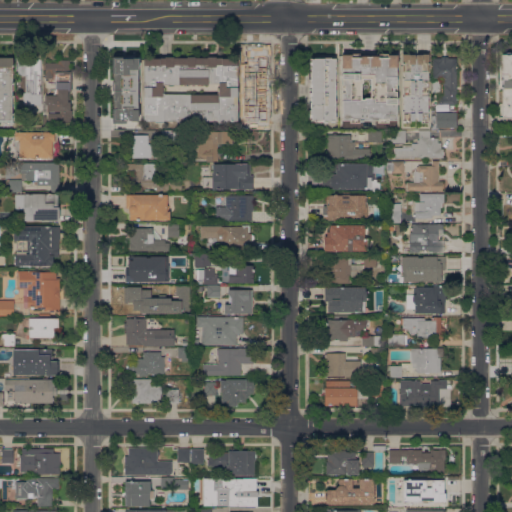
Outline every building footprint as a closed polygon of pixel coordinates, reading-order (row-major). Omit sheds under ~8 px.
[(402,52),(414,52),(414,56),(418,56),(418,52),(428,52),(429,123),(421,123),(421,120),(418,120),(417,117),(414,117),(415,120),(411,120),(411,123),(403,123),(402,52)] [(503,54),(506,54),(506,52),(511,52),(511,54),(511,117),(503,117),(503,54)] [(389,54),(389,55),(397,55),(396,120),(388,120),(388,123),(377,123),(377,120),(362,120),(362,122),(359,122),(359,123),(349,123),(349,120),(341,120),(342,67),(340,67),(341,54),(351,54),(351,53),(360,53),(360,56),(368,56),(368,53),(389,54)] [(218,122),(218,121),(164,121),(164,122),(155,122),(155,121),(144,121),(144,58),(153,59),(153,56),(160,57),(160,58),(165,58),(165,56),(174,56),(174,58),(188,58),(188,57),(196,57),(196,58),(208,58),(208,57),(217,57),(217,58),(222,58),(222,57),(230,57),(230,58),(238,58),(238,121),(227,121),(227,122),(218,122)] [(438,92),(431,92),(431,80),(441,80),(441,95),(444,95),(444,77),(433,77),(433,58),(442,58),(442,57),(448,56),(448,58),(459,58),(459,66),(455,66),(456,104),(439,104),(439,101),(438,101),(438,92)] [(0,57),(13,57),(13,120),(12,120),(12,122),(7,122),(7,120),(2,120),(2,122),(0,122),(0,57)] [(243,57),(253,57),(253,63),(261,63),(261,67),(266,67),(266,79),(261,79),(261,89),(251,89),(251,95),(252,97),(252,99),(251,101),(251,102),(246,102),(246,103),(243,103),(243,57)] [(309,59),(312,57),(323,57),(325,58),(330,58),(336,58),(335,121),(324,121),(322,122),(312,122),(310,121),(309,59)] [(24,93),(26,93),(26,75),(19,75),(19,59),(42,59),(42,105),(24,105),(24,93)] [(48,112),(44,112),(44,95),(58,94),(58,89),(56,89),(56,81),(45,81),(45,62),(58,62),(58,59),(71,59),(71,71),(72,71),(72,91),(70,91),(70,111),(72,111),(73,121),(48,121),(48,112)] [(116,67),(135,67),(135,75),(139,75),(139,110),(135,110),(135,111),(131,111),(131,110),(125,110),(125,108),(124,108),(124,103),(125,103),(125,100),(130,100),(130,93),(133,93),(133,91),(125,91),(125,85),(122,85),(122,83),(117,83),(116,67)] [(243,109),(254,109),(254,107),(262,107),(262,127),(243,128),(243,109)] [(457,110),(458,112),(456,113),(456,117),(457,117),(457,124),(456,124),(456,127),(439,127),(439,129),(431,129),(431,115),(436,115),(436,110),(457,110)] [(123,115),(136,115),(136,127),(123,126),(123,115)] [(47,116),(47,122),(57,122),(57,128),(44,128),(44,116),(47,116)] [(176,130),(176,141),(162,141),(162,130),(176,130)] [(404,130),(404,132),(405,132),(405,141),(405,142),(410,142),(410,143),(416,143),(416,139),(418,139),(417,130),(429,130),(429,137),(430,137),(430,138),(437,138),(437,142),(440,142),(440,148),(442,148),(442,157),(418,157),(411,157),(411,158),(393,158),(393,147),(401,147),(401,145),(404,145),(404,143),(391,143),(391,139),(386,139),(386,132),(390,132),(390,130),(404,130)] [(207,161),(207,160),(193,160),(192,131),(203,131),(203,134),(205,134),(205,132),(209,132),(209,134),(211,134),(211,131),(232,131),(233,143),(218,144),(218,161),(207,161)] [(382,142),(368,142),(368,131),(382,131),(382,142)] [(19,157),(19,140),(14,140),(14,132),(54,132),(54,142),(52,142),(52,158),(19,157)] [(152,157),(133,158),(133,149),(129,149),(129,143),(130,143),(130,137),(131,137),(131,135),(148,134),(148,136),(149,136),(150,144),(151,144),(152,157)] [(350,135),(350,141),(355,141),(355,148),(370,148),(370,159),(333,159),(327,159),(327,151),(328,151),(328,141),(327,141),(327,134),(350,135)] [(404,161),(404,173),(392,173),(392,167),(387,167),(387,162),(392,162),(392,161),(404,161)] [(407,190),(407,177),(414,177),(414,171),(418,171),(418,165),(427,165),(427,166),(433,166),(432,161),(439,161),(439,181),(443,181),(443,190),(407,190)] [(22,163),(59,162),(59,184),(58,184),(58,191),(51,191),(51,184),(36,185),(36,180),(26,180),(26,179),(23,179),(23,172),(22,172),(22,163)] [(169,191),(157,191),(156,186),(143,186),(143,191),(131,191),(131,174),(127,174),(127,164),(156,163),(157,180),(181,180),(181,191),(169,191)] [(251,163),(251,175),(253,175),(254,189),(212,189),(212,187),(203,187),(203,177),(212,177),(212,172),(213,172),(213,164),(251,163)] [(379,192),(370,192),(370,191),(370,187),(331,187),(331,185),(322,185),(322,173),(334,173),(334,163),(372,163),(372,172),(373,172),(373,179),(380,179),(379,191),(379,192)] [(22,192),(9,192),(9,180),(22,179),(22,192)] [(23,220),(23,208),(15,209),(15,194),(57,193),(57,207),(58,207),(58,209),(60,209),(60,216),(59,216),(59,220),(23,220)] [(420,193),(444,193),(444,203),(443,203),(443,207),(441,207),(441,215),(432,215),(432,218),(415,218),(415,216),(414,216),(414,214),(415,214),(415,202),(420,202),(420,193)] [(167,194),(167,204),(169,205),(169,207),(169,209),(168,210),(168,211),(170,211),(170,220),(130,220),(130,213),(129,212),(129,211),(129,207),(126,207),(127,194),(167,194)] [(354,194),(354,202),(356,202),(356,201),(368,201),(368,211),(357,211),(357,213),(349,213),(349,216),(331,216),(331,215),(326,215),(326,206),(330,206),(330,201),(331,201),(331,194),(354,194)] [(253,195),(253,211),(252,211),(252,221),(216,221),(216,207),(226,207),(226,195),(253,195)] [(403,216),(403,220),(401,220),(401,222),(389,222),(385,222),(385,212),(389,212),(389,210),(386,210),(386,204),(389,204),(389,203),(401,203),(401,216),(403,216)] [(368,222),(368,210),(380,210),(380,214),(384,214),(384,221),(381,221),(381,222),(368,222)] [(168,224),(179,223),(179,237),(168,237),(168,224)] [(443,224),(443,233),(438,233),(438,240),(444,240),(444,252),(428,252),(428,250),(419,250),(419,252),(410,252),(410,232),(412,232),(412,224),(443,224)] [(53,263),(52,263),(52,266),(26,266),(14,265),(15,253),(26,253),(27,241),(12,240),(13,226),(27,225),(59,225),(59,254),(53,254),(53,263)] [(201,226),(222,226),(222,227),(243,226),(243,225),(250,225),(250,232),(248,232),(248,233),(252,233),(252,234),(253,234),(254,235),(254,237),(254,238),(253,239),(252,240),(252,251),(239,252),(239,249),(224,249),(224,241),(217,241),(217,237),(201,238),(201,226)] [(363,225),(363,237),(366,237),(366,251),(323,251),(323,236),(326,236),(326,231),(329,231),(330,225),(363,225)] [(153,228),(153,233),(154,233),(154,240),(165,240),(165,242),(169,242),(169,251),(145,250),(145,251),(135,251),(135,250),(129,250),(129,246),(129,237),(133,237),(133,228),(153,228)] [(211,254),(211,265),(205,265),(205,268),(215,268),(215,273),(219,273),(219,283),(204,283),(204,281),(202,281),(202,283),(197,283),(197,266),(195,266),(195,254),(211,254)] [(377,254),(377,267),(365,267),(365,276),(351,276),(351,275),(349,275),(349,283),(330,283),(330,258),(352,258),(352,264),(365,264),(365,254),(377,254)] [(125,271),(134,271),(134,256),(155,256),(155,265),(154,265),(154,269),(160,269),(160,280),(139,280),(139,283),(126,283),(126,281),(125,281),(125,271)] [(423,278),(423,279),(410,280),(410,277),(405,277),(405,271),(414,271),(414,262),(421,262),(421,256),(443,256),(443,266),(434,266),(434,272),(431,272),(431,278),(423,278)] [(253,265),(253,282),(229,282),(229,270),(234,270),(234,265),(253,265)] [(18,289),(18,270),(57,271),(57,278),(60,278),(60,311),(44,311),(44,308),(23,308),(23,289),(18,289)] [(397,284),(386,284),(386,272),(397,272),(397,284)] [(139,310),(133,310),(133,303),(132,303),(132,300),(126,301),(124,302),(123,287),(140,287),(140,290),(150,289),(150,298),(170,298),(170,301),(176,301),(175,285),(189,285),(190,314),(181,313),(139,313),(139,310)] [(197,290),(197,285),(220,285),(220,296),(207,296),(207,288),(204,288),(204,291),(197,290)] [(445,285),(446,301),(445,301),(446,311),(415,313),(415,303),(413,301),(413,297),(414,295),(414,289),(416,287),(416,286),(445,285)] [(365,291),(366,292),(366,296),(365,297),(365,312),(361,312),(331,312),(328,311),(327,301),(324,301),(324,287),(338,287),(365,287),(365,291)] [(252,313),(224,313),(224,304),(230,304),(230,297),(228,295),(227,289),(251,289),(252,313)] [(13,315),(0,315),(0,299),(13,300),(13,315)] [(243,316),(243,333),(236,333),(236,344),(202,344),(202,326),(197,326),(197,316),(243,316)] [(59,317),(59,337),(29,337),(29,317),(59,317)] [(417,337),(418,333),(411,333),(410,331),(409,329),(408,329),(406,328),(403,328),(403,324),(401,324),(401,317),(424,317),(424,319),(432,320),(432,317),(441,317),(441,327),(444,327),(444,337),(417,337)] [(147,318),(147,330),(174,329),(175,345),(144,345),(144,344),(127,344),(127,328),(124,328),(124,323),(127,323),(127,318),(147,318)] [(348,337),(348,340),(340,340),(340,339),(331,339),(331,334),(327,334),(327,319),(347,319),(366,318),(366,330),(355,330),(355,337),(348,337)] [(15,346),(4,346),(4,338),(2,338),(2,333),(15,333),(15,346)] [(405,333),(405,345),(393,345),(393,341),(389,341),(389,333),(394,333),(405,333)] [(362,335),(382,335),(382,346),(362,346),(362,335)] [(179,347),(191,347),(191,361),(182,361),(182,358),(178,358),(179,347)] [(371,357),(372,347),(384,348),(384,357),(371,357)] [(443,347),(443,356),(441,356),(441,373),(401,373),(401,377),(389,377),(389,365),(401,365),(401,363),(410,363),(410,351),(411,351),(411,348),(443,347)] [(253,348),(253,363),(241,363),(241,375),(203,375),(203,364),(219,363),(218,355),(217,355),(217,349),(219,349),(219,348),(253,348)] [(12,349),(51,349),(51,356),(49,356),(49,360),(58,361),(58,375),(12,375),(12,349)] [(144,352),(161,351),(161,357),(164,357),(164,373),(147,373),(147,376),(140,376),(140,373),(128,373),(128,370),(127,369),(127,366),(128,364),(128,362),(137,361),(137,358),(144,358),(144,352)] [(346,352),(346,360),(361,360),(361,376),(345,376),(345,375),(331,375),(331,376),(326,376),(325,352),(346,352)] [(152,378),(152,385),(162,385),(162,393),(161,393),(161,402),(133,403),(133,398),(132,398),(132,378),(152,378)] [(5,390),(5,379),(56,379),(56,386),(57,386),(57,397),(53,397),(53,403),(34,403),(32,403),(14,403),(14,390),(5,390)] [(254,379),(254,384),(255,384),(255,388),(254,389),(254,393),(251,393),(250,395),(249,397),(248,398),(246,398),(246,402),(237,402),(237,406),(226,406),(226,402),(222,402),(222,391),(221,391),(221,380),(227,380),(227,379),(254,379)] [(383,396),(372,396),(372,379),(383,379),(383,396)] [(421,380),(421,383),(430,383),(431,380),(439,380),(439,379),(447,379),(447,389),(440,389),(440,393),(440,402),(432,402),(432,406),(420,406),(420,403),(411,403),(411,405),(400,405),(400,393),(401,380),(421,380)] [(357,380),(357,405),(325,405),(325,387),(326,387),(326,380),(357,380)] [(204,382),(217,381),(217,395),(205,395),(204,382)] [(179,403),(167,403),(167,389),(179,388),(179,403)] [(172,473),(170,475),(162,475),(162,477),(151,477),(151,475),(125,474),(125,455),(129,455),(129,447),(158,447),(158,451),(160,451),(160,455),(158,455),(158,460),(171,461),(172,473)] [(27,448),(27,449),(29,449),(29,448),(54,448),(54,453),(61,453),(61,474),(35,474),(35,472),(20,472),(20,455),(22,455),(22,448),(27,448)] [(178,462),(178,448),(191,448),(191,462),(178,462)] [(204,448),(204,463),(192,463),(192,448),(204,448)] [(13,463),(2,463),(2,449),(13,449),(13,463)] [(405,460),(405,458),(407,458),(407,456),(401,456),(401,463),(390,463),(389,449),(422,449),(422,452),(431,452),(431,449),(442,449),(442,458),(445,458),(445,473),(433,473),(433,471),(429,471),(429,474),(419,474),(419,469),(417,469),(417,464),(418,464),(418,463),(417,463),(417,464),(412,464),(412,463),(407,463),(407,460),(405,460)] [(247,450),(247,451),(256,451),(256,460),(255,460),(255,470),(247,470),(247,475),(227,475),(227,466),(208,466),(208,453),(229,453),(229,450),(247,450)] [(327,461),(328,461),(328,450),(346,450),(346,452),(356,452),(356,459),(359,460),(359,465),(360,465),(360,469),(359,469),(359,474),(326,474),(327,461)] [(362,451),(374,451),(374,465),(373,465),(373,467),(363,467),(363,465),(362,451)] [(52,506),(38,506),(38,497),(28,497),(27,499),(18,499),(18,498),(16,498),(16,481),(26,481),(26,479),(29,479),(29,477),(60,477),(60,488),(53,487),(52,506)] [(175,477),(175,479),(188,479),(188,489),(175,489),(175,487),(161,487),(161,477),(175,477)] [(214,478),(214,493),(226,493),(227,504),(215,504),(215,498),(213,498),(213,504),(197,504),(196,495),(195,479),(214,478)] [(338,485),(338,478),(352,478),(352,488),(358,488),(358,478),(373,478),(373,498),(373,499),(374,501),(373,503),(372,504),(327,504),(327,501),(326,501),(326,490),(335,489),(335,488),(336,486),(337,485),(338,485)] [(443,479),(443,493),(445,493),(445,503),(443,503),(443,504),(431,504),(431,505),(426,505),(426,503),(407,503),(407,504),(403,504),(402,489),(402,483),(403,483),(403,481),(402,481),(402,480),(443,479)] [(151,481),(151,490),(154,490),(154,499),(150,499),(150,506),(125,506),(125,481),(151,481)] [(238,482),(238,483),(251,483),(251,491),(250,491),(250,492),(252,492),(252,495),(256,495),(256,505),(232,505),(232,498),(227,498),(227,484),(229,484),(229,482),(238,482)]
